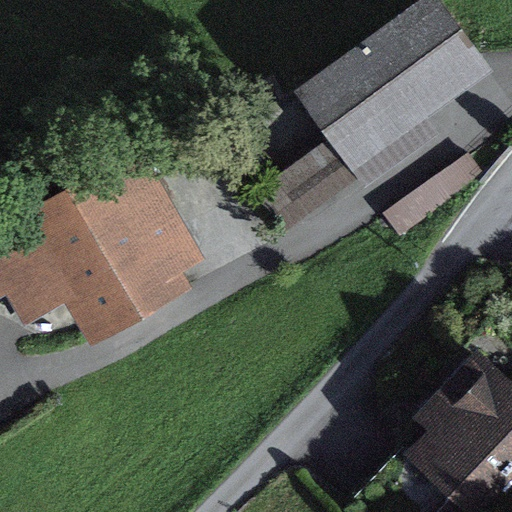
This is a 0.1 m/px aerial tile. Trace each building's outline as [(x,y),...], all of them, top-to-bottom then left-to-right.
[(438,0),(423,0),(293,94),(328,140),(352,174),(354,172),(428,119),(492,74),(438,0)] [(362,183),(366,188),(440,136),(428,119),(354,172),(362,183)] [(352,174),(328,140),(248,194),(278,239),(362,183),(354,172),(352,174)] [(146,150),(0,232),(0,298),(8,294),(26,326),(66,303),(92,348),(194,291),(185,276),(210,262),(146,150)] [(467,153),(384,214),(400,236),(483,175),(467,153)] [(481,511),(511,480),(511,380),(479,349),(412,419),(423,428),(426,431),(404,454),(451,498),(465,511),(481,511)]
